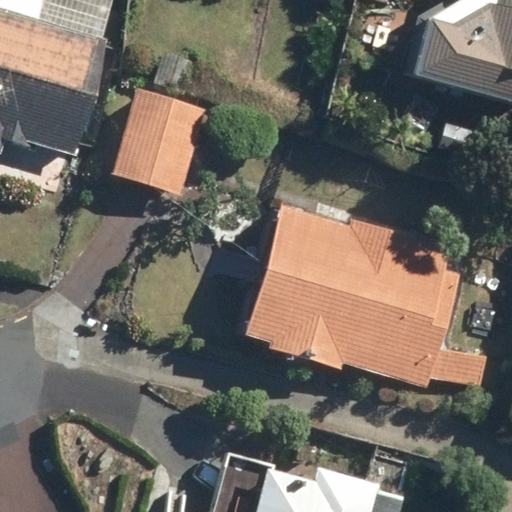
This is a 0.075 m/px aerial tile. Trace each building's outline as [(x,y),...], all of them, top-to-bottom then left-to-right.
[(511,109),(511,0),(449,0),(450,0),(406,21),(392,79),(427,88),(511,109)] [(98,44),(0,16),(0,141),(65,160),(98,44)] [(197,112),(125,91),(99,180),(172,200),(197,112)] [(338,231),(266,211),(229,343),(254,350),(253,354),(325,374),(326,369),(418,395),(450,279),(434,275),(439,258),(413,251),(414,245),(339,224),(338,231)] [(200,511),(392,511),(393,511),(260,474),(262,469),(216,456),(200,511)]
